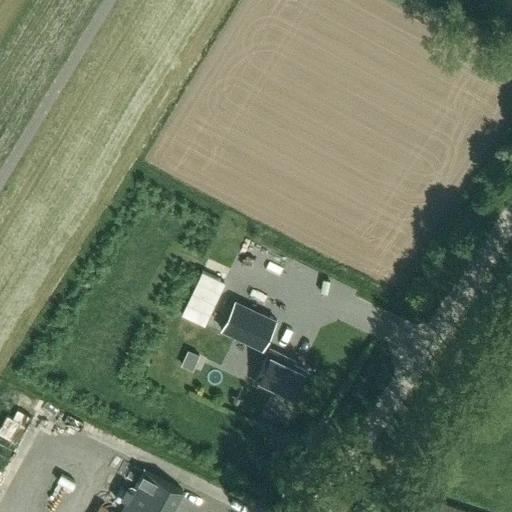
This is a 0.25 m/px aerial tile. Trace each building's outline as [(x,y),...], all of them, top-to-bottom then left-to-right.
[(180,313),(204,324),(224,282),(202,271),(201,270),(180,313)] [(277,304),(285,289),(272,282),(264,298),(277,304)] [(275,319),(235,300),(221,329),(262,348),(275,319)] [(187,349),(180,364),(192,369),(198,356),(199,354),(187,349)] [(285,361),(286,357),(270,350),(254,383),(270,391),(273,387),(294,398),(306,371),(285,361)] [(0,415),(0,432),(19,440),(30,412),(6,402),(0,415)] [(171,511),(183,491),(144,470),(121,511),(171,511)] [(472,511),(407,490),(399,511),(472,511)]
